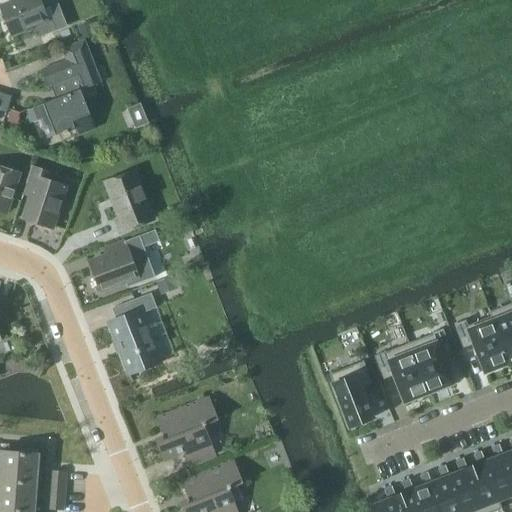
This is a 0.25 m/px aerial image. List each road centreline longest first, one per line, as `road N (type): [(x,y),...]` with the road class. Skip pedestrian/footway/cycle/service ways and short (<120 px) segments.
road 1 (residential): [(0,262),(43,279),(121,479)]
road 2 (residential): [(368,452),(511,396)]
